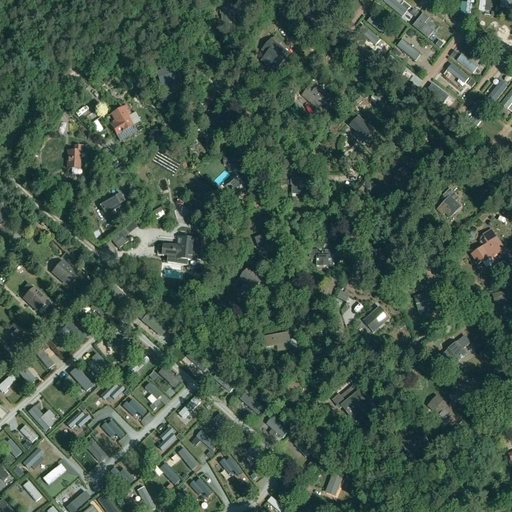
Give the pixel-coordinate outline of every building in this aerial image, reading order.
[(475,0),(467,0),(467,4),(461,3),(460,14),(466,15),(465,17),(473,18),(475,0)] [(492,0),(490,0),(479,0),(478,13),(490,14),(492,0)] [(511,1),(500,0),(499,8),(511,9),(511,1)] [(223,23),(223,28),(234,28),(234,15),(234,6),(219,6),(220,15),(222,15),(222,23),(223,23)] [(371,18),(367,23),(380,34),(384,29),(371,18)] [(415,34),(410,31),(407,35),(411,39),(415,34)] [(261,62),(269,69),(272,66),(278,70),(290,55),(272,39),(261,51),(266,55),(261,62)] [(421,56),(402,42),(397,48),(415,63),(421,56)] [(478,68),(462,56),(457,63),(473,75),(478,68)] [(158,73),(161,85),(181,79),(177,67),(158,73)] [(321,107),(329,98),(319,89),(317,91),(312,86),(302,96),(307,101),(311,97),(321,107)] [(507,111),(511,104),(511,91),(501,106),(507,111)] [(112,115),(117,123),(111,127),(120,143),(137,133),(133,126),(132,126),(127,117),(130,115),(125,107),(112,115)] [(78,114),(81,118),(90,112),(87,108),(78,114)] [(481,110),(469,126),(476,130),(487,115),(481,110)] [(216,135),(231,128),(235,126),(230,115),(222,119),(220,115),(209,119),(216,135)] [(107,121),(105,116),(90,125),(96,136),(107,130),(103,124),(107,121)] [(357,132),(354,135),(362,143),(373,131),(358,117),(350,126),(357,132)] [(86,147),(75,147),(75,152),(68,152),(68,170),(80,170),(80,155),(86,155),(86,147)] [(239,158),(223,159),(224,168),(240,166),(239,158)] [(413,177),(403,168),(393,180),(404,188),(413,177)] [(232,191),(235,194),(241,189),(245,194),(251,188),(246,181),(244,183),(238,176),(226,188),(230,193),(232,191)] [(312,179),(291,179),(290,186),(292,186),(292,196),(310,196),(311,187),(312,187),(312,179)] [(447,201),(437,210),(444,217),(447,215),(450,219),(461,208),(456,203),(460,200),(451,191),(443,198),(447,201)] [(115,199),(100,207),(105,217),(120,209),(119,205),(125,202),(120,194),(114,197),(115,199)] [(157,221),(167,215),(162,207),(153,213),(157,221)] [(511,216),(508,212),(501,217),(507,223),(511,217),(511,216)] [(281,240),(277,226),(268,229),(270,233),(255,239),(258,248),(281,240)] [(483,248),(471,256),(478,266),(490,258),(491,260),(505,250),(492,230),(483,236),(481,237),(480,239),(480,241),(480,243),(483,248)] [(164,245),(163,257),(168,257),(167,265),(187,267),(188,262),(201,263),(203,241),(184,239),(184,247),(164,245)] [(392,258),(391,250),(372,252),(372,260),(392,258)] [(310,251),(310,259),(316,259),(316,266),(336,267),(337,256),(319,255),(319,252),(310,251)] [(499,266),(509,280),(511,277),(511,263),(509,259),(499,266)] [(77,275),(62,263),(53,274),(67,287),(77,275)] [(249,295),(252,291),(254,292),(263,281),(247,270),(239,281),(244,285),(241,289),(249,295)] [(345,295),(347,291),(342,288),(333,307),(339,310),(344,302),(346,303),(349,297),(345,295)] [(433,293),(416,298),(420,314),(437,309),(436,307),(443,305),(438,288),(432,290),(433,293)] [(122,305),(126,301),(113,289),(109,294),(122,305)] [(49,304),(34,290),(24,300),(39,314),(49,304)] [(497,304),(497,305),(487,309),(489,314),(490,314),(492,319),(499,317),(499,314),(508,311),(505,303),(502,304),(501,303),(511,299),(509,290),(492,296),(495,304),(497,304)] [(91,307),(92,307),(95,311),(102,319),(106,315),(96,303),(91,307)] [(374,334),(390,320),(379,307),(363,322),(374,334)] [(142,322),(161,338),(168,330),(148,314),(142,322)] [(88,338),(72,320),(65,326),(80,345),(88,338)] [(30,338),(21,327),(7,340),(16,351),(30,338)] [(266,347),(290,343),(288,334),(264,339),(266,347)] [(464,337),(456,343),(439,358),(444,364),(451,357),(456,363),(466,354),(462,349),(469,343),(464,337)] [(126,338),(105,341),(106,350),(127,347),(126,338)] [(40,349),(34,354),(48,372),(54,367),(40,349)] [(110,369),(97,354),(91,360),(104,374),(110,369)] [(132,377),(148,361),(142,355),(126,370),(132,377)] [(195,356),(190,361),(203,373),(208,368),(195,356)] [(304,369),(309,376),(329,365),(324,357),(304,369)] [(163,362),(147,378),(171,400),(183,390),(183,389),(184,388),(184,387),(185,386),(185,385),(185,384),(185,383),(184,382),(184,381),(183,380),(183,379),(163,362)] [(23,366),(16,372),(29,388),(36,382),(23,366)] [(91,386),(74,368),(67,374),(84,392),(91,386)] [(234,389),(218,374),(213,379),(230,394),(234,389)] [(6,390),(16,381),(11,376),(0,386),(0,392),(1,394),(2,393),(6,390)] [(58,379),(41,394),(63,420),(81,403),(58,379)] [(119,386),(117,388),(112,383),(99,397),(104,401),(106,399),(111,403),(123,390),(119,386)] [(161,396),(149,384),(143,389),(150,396),(146,399),(152,405),(161,396)] [(357,417),(366,410),(369,414),(376,409),(356,384),(340,397),(357,417)] [(448,400),(466,407),(470,397),(452,390),(448,400)] [(263,408),(246,394),(241,399),(258,413),(263,408)] [(190,413),(200,403),(195,397),(175,417),(185,427),(194,417),(190,413)] [(448,424),(453,429),(461,420),(436,397),(428,406),(438,415),(433,419),(444,429),(448,424)] [(145,413),(131,400),(127,405),(125,403),(121,407),(131,416),(135,412),(141,417),(145,413)] [(145,412),(156,418),(159,413),(148,406),(145,412)] [(41,416),(33,407),(27,413),(45,432),(51,426),(47,422),(53,417),(47,411),(41,416)] [(85,415),(83,416),(79,411),(65,424),(70,428),(74,425),(78,430),(89,420),(85,415)] [(233,426),(219,413),(214,418),(229,431),(233,426)] [(132,425),(138,434),(145,429),(139,420),(132,425)] [(272,420),(267,426),(283,439),(288,433),(272,420)] [(112,422),(107,426),(105,424),(100,428),(109,438),(114,434),(119,440),(124,436),(112,422)] [(25,427),(19,432),(33,445),(38,440),(25,427)] [(175,439),(170,435),(173,432),(169,428),(157,439),(161,443),(157,448),(161,452),(175,439)] [(218,446),(201,431),(195,438),(212,452),(218,446)] [(424,446),(419,436),(402,444),(407,454),(424,446)] [(4,445),(16,459),(22,453),(10,440),(4,445)] [(106,457),(91,440),(84,446),(99,463),(106,457)] [(28,452),(32,448),(28,443),(24,448),(28,452)] [(268,462),(254,446),(248,451),(262,468),(268,462)] [(197,466),(183,449),(177,454),(191,471),(197,466)] [(56,450),(51,454),(56,461),(61,458),(56,450)] [(28,472),(44,457),(39,451),(23,466),(28,472)] [(231,458),(225,462),(224,460),(218,464),(227,475),(232,471),(236,477),(242,473),(231,458)] [(179,481),(163,464),(158,470),(174,486),(179,481)] [(0,478),(2,481),(8,476),(0,467),(0,478)] [(60,468),(43,481),(48,488),(65,475),(60,468)] [(119,474),(114,468),(109,473),(122,487),(127,482),(128,484),(132,480),(123,470),(119,474)] [(332,475),(328,486),(339,490),(342,479),(332,475)] [(251,478),(247,482),(256,493),(265,486),(258,476),(253,480),(251,478)] [(280,482),(291,488),(293,484),(283,478),(280,482)] [(199,480),(195,484),(193,482),(189,485),(199,497),(203,493),(208,498),(212,494),(199,480)] [(230,488),(235,496),(243,491),(238,483),(230,488)] [(35,503),(41,498),(29,484),(22,489),(35,503)] [(95,496),(100,493),(97,486),(92,488),(95,496)] [(147,511),(155,508),(143,487),(136,491),(147,511)] [(85,493),(66,509),(68,511),(74,511),(90,499),(85,493)] [(189,505),(180,495),(177,498),(180,501),(177,504),(183,510),(189,505)] [(195,498),(197,511),(203,511),(201,497),(195,498)] [(107,511),(114,511),(104,499),(99,503),(107,511)] [(281,511),(284,509),(272,499),(268,503),(278,511),(281,511)] [(0,509),(2,511),(12,511),(3,501),(0,503),(0,509)]
